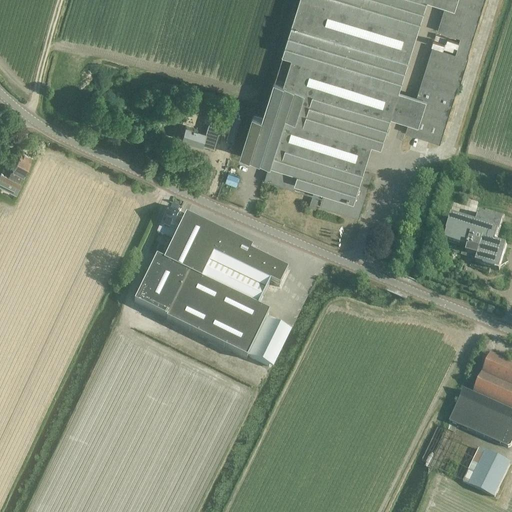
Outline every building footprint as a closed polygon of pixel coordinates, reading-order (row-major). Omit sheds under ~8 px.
[(254,115),(241,154),(269,163),(264,180),(275,183),(275,182),(295,188),(296,183),(324,192),(320,206),(357,218),(368,183),(369,184),(372,173),(335,161),(343,134),(381,146),(399,89),(426,0),(300,0),(284,53),(283,54),(275,80),(274,79),(263,118),(254,115)] [(460,37),(455,53),(432,46),(417,95),(427,98),(419,124),(408,121),(405,132),(440,143),(458,86),(459,86),(468,57),(467,57),(484,0),(457,0),(455,8),(445,5),(437,30),(460,37)] [(216,146),(226,114),(214,111),(208,131),(188,124),(184,137),(205,143),(205,142),(216,146)] [(231,115),(228,139),(236,140),(240,116),(231,115)] [(0,126),(0,129),(4,132),(9,124),(3,121),(0,126)] [(20,180),(23,174),(30,159),(32,160),(33,158),(32,157),(32,156),(21,151),(12,169),(8,177),(1,173),(0,174),(0,183),(15,191),(20,180)] [(229,172),(226,181),(236,184),(239,176),(229,172)] [(156,233),(173,241),(185,217),(180,214),(181,211),(169,206),(162,222),(161,222),(156,233)] [(501,221),(478,214),(475,225),(471,223),(452,217),(447,233),(444,241),(464,247),(461,257),(466,259),(475,262),(475,264),(499,271),(500,267),(505,264),(502,260),(504,255),(506,247),(495,244),(501,221)] [(185,216),(185,217),(173,241),(164,261),(156,257),(134,303),(166,318),(165,320),(247,360),(248,357),(269,367),(287,330),(266,319),(269,313),(257,308),(270,283),(279,287),(287,271),(250,253),(244,250),(246,246),(185,216)] [(510,446),(511,441),(511,363),(491,354),(473,395),(463,390),(448,422),(500,445),(501,444),(507,447),(510,446)] [(478,449),(462,482),(493,497),(510,464),(478,449)]
